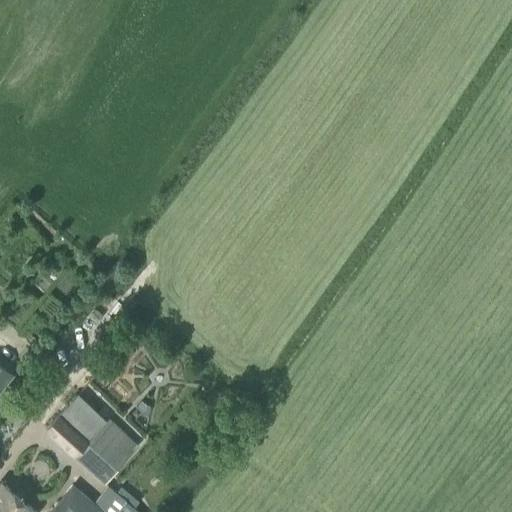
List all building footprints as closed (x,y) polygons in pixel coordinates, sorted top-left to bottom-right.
[(0,390),(14,373),(0,361),(0,390)] [(153,384),(169,384),(169,369),(153,369),(153,384)] [(47,427),(103,478),(133,446),(78,394),(47,427)] [(0,511),(36,511),(37,511),(3,481),(0,483),(0,511)] [(141,511),(107,484),(93,501),(106,511),(141,511)] [(106,511),(93,501),(73,485),(51,511),(106,511)]
